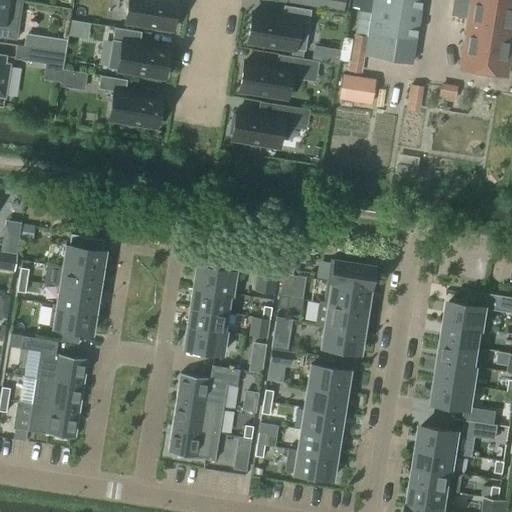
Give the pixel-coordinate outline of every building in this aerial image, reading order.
[(3,28),(7,0),(6,0),(0,0),(0,40),(15,43),(17,31),(3,28)] [(176,1),(169,0),(127,0),(124,21),(171,30),(176,1)] [(342,0),(287,0),(287,3),(311,7),(341,12),(342,0)] [(411,64),(420,0),(373,0),(365,57),(411,64)] [(511,0),(469,0),(458,69),(506,77),(511,37),(511,0)] [(299,22),(251,13),(247,42),(291,49),(294,50),(299,22)] [(353,35),(347,72),(362,74),(368,37),(353,35)] [(49,38),(47,51),(64,53),(66,41),(49,38)] [(168,50),(121,42),(116,70),(163,78),(168,50)] [(63,66),(64,53),(47,51),(17,46),(15,58),(63,66)] [(301,59),(302,51),(294,50),(291,49),(289,57),(301,59)] [(0,92),(8,93),(14,60),(8,59),(10,52),(0,50),(0,92)] [(290,70),(243,62),(238,90),(285,98),(290,70)] [(421,63),(421,77),(439,78),(440,63),(421,63)] [(73,73),(61,71),(60,79),(71,81),(73,73)] [(341,75),(338,99),(371,104),(375,80),(341,75)] [(410,85),(408,102),(421,104),(423,87),(410,85)] [(160,98),(112,90),(107,118),(155,127),(160,98)] [(282,118),(235,110),(230,139),(277,147),(282,118)] [(0,246),(15,249),(20,218),(0,214),(0,246)] [(291,276),(293,257),(295,257),(297,245),(281,243),(277,274),(282,275),(291,276)] [(64,269),(67,269),(102,275),(105,253),(91,251),(92,248),(82,247),(82,249),(68,247),(64,269)] [(369,289),(373,266),(330,259),(326,282),(368,289),(369,289)] [(210,268),(196,266),(192,289),(228,295),(230,295),(234,272),(220,270),(220,268),(210,266),(210,268)] [(20,269),(18,281),(26,282),(28,271),(20,269)] [(99,294),(102,275),(67,269),(64,288),(99,294)] [(24,294),(26,282),(18,281),(16,293),(24,294)] [(365,310),(369,289),(368,289),(326,282),(323,302),(322,303),(365,310)] [(96,313),(99,294),(64,288),(61,307),(96,313)] [(225,314),(228,295),(192,289),(189,309),(225,314)] [(279,296),(277,308),(285,309),(287,297),(279,296)] [(482,331),(486,310),(499,312),(501,300),(475,296),(473,308),(448,304),(444,325),(479,331),(482,331)] [(362,331),(365,310),(322,303),(323,302),(318,301),(314,324),(324,326),(324,325),(362,331)] [(92,335),(96,313),(61,307),(58,307),(54,329),(42,327),(40,339),(56,342),(66,343),(68,331),(92,335)] [(271,308),(263,307),(261,320),(269,321),(271,308)] [(222,331),(225,314),(189,309),(186,328),(222,333),(222,331)] [(267,332),(269,321),(261,320),(259,331),(267,332)] [(359,353),(362,331),(324,325),(324,326),(320,347),(359,353)] [(479,331),(444,325),(441,344),(476,350),(479,331)] [(225,331),(222,331),(222,333),(186,328),(183,349),(221,354),(225,331)] [(270,349),(279,350),(282,351),(285,335),(273,333),(270,349)] [(29,350),(39,352),(35,378),(82,385),(86,359),(54,354),(56,342),(40,339),(31,338),(29,350)] [(473,369),(476,350),(441,344),(438,363),(473,369)] [(279,350),(270,349),(268,361),(277,362),(279,350)] [(249,361),(248,371),(261,373),(262,363),(249,361)] [(470,388),(473,369),(438,363),(435,382),(470,388)] [(345,394),(348,371),(310,365),(307,387),(345,394)] [(179,374),(175,400),(223,407),(226,385),(236,387),(238,370),(211,366),(209,378),(179,374)] [(78,411),(82,385),(35,378),(31,404),(78,411)] [(473,388),(470,388),(435,382),(432,404),(457,408),(455,419),(474,422),(481,424),(483,412),(470,410),(473,388)] [(1,387),(0,394),(0,398),(7,400),(9,388),(1,387)] [(341,415),(345,394),(307,387),(303,409),(341,415)] [(264,390),(262,402),(270,404),(272,391),(264,390)] [(219,434),(223,407),(175,400),(171,426),(219,434)] [(268,415),(270,404),(262,402),(260,414),(268,415)] [(74,437),(78,411),(31,404),(26,430),(54,434),(54,437),(63,438),(64,436),(74,437)] [(338,436),(341,415),(303,409),(300,430),(338,436)] [(456,454),(459,432),(472,434),(474,422),(455,419),(448,418),(446,430),(421,426),(418,447),(453,453),(456,454)] [(214,461),(219,434),(171,426),(167,454),(176,455),(176,457),(186,459),(186,457),(214,461)] [(242,438),(250,439),(252,427),(244,426),(242,438)] [(334,458),(338,436),(300,430),(297,450),(297,452),(334,458)] [(257,433),(255,445),(264,446),(266,434),(257,433)] [(248,453),(250,439),(242,438),(238,437),(235,453),(248,455),(248,453)] [(262,458),(264,446),(255,445),(254,457),(262,458)] [(450,472),(453,453),(418,447),(415,466),(450,472)] [(331,479),(334,458),(297,452),(297,450),(287,449),(284,472),(307,476),(307,478),(317,480),(317,477),(331,479)] [(502,473),(504,461),(496,460),(494,472),(502,473)] [(447,491),(450,472),(415,466),(412,485),(447,491)] [(444,510),(447,491),(412,485),(409,504),(444,510)] [(492,486),(490,498),(498,499),(500,487),(492,486)] [(503,511),(504,507),(503,506),(497,506),(484,503),(482,511),(503,511)]
